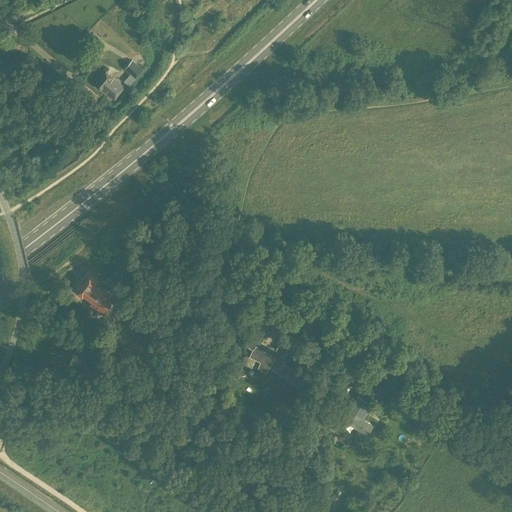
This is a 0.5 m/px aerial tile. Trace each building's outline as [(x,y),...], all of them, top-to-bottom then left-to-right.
[(136,78),(143,69),(132,60),(125,68),(136,78)] [(114,99),(124,86),(106,70),(94,84),(100,89),(101,88),(114,99)] [(97,292),(102,285),(96,281),(98,278),(90,272),(82,282),(80,281),(74,289),(83,296),(85,295),(90,299),(96,291),(97,292)] [(109,303),(114,296),(108,292),(109,290),(102,285),(97,292),(96,291),(90,299),(92,300),(90,304),(104,314),(111,304),(109,303)] [(280,312),(272,307),(270,311),(268,310),(264,316),(274,323),(277,316),(280,312)] [(260,322),(245,345),(253,350),(250,355),(261,362),(258,367),(265,372),(268,367),(298,386),(304,376),(283,363),(284,361),(281,360),(287,352),(289,353),(294,346),(282,339),(275,350),(262,342),(270,329),(260,322)] [(344,408),(339,415),(358,428),(356,431),(364,437),(372,425),(363,418),(371,406),(357,396),(347,410),(344,408)] [(325,427),(336,412),(330,409),(320,424),(325,427)]
